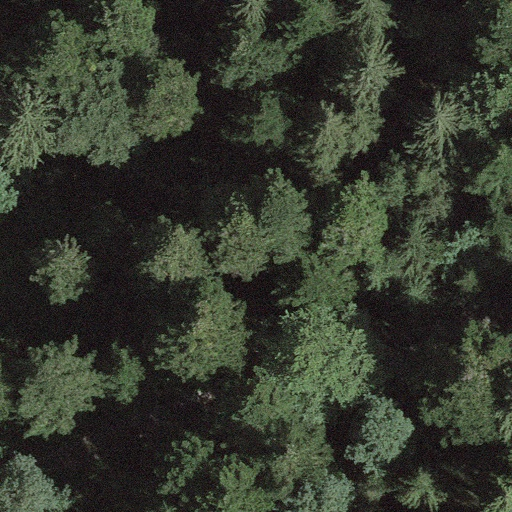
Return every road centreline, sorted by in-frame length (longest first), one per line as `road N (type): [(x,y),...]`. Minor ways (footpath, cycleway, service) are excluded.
road 1 (track): [(398,353),(251,388),(0,489)]
road 2 (track): [(286,511),(398,353)]
road 3 (track): [(511,303),(398,353)]
